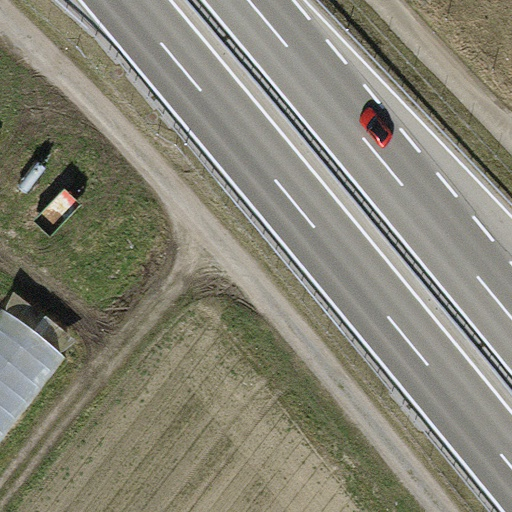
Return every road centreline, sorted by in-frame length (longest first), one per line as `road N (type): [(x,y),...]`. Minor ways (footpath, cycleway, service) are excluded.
road 1 (track): [(432,511),(0,7)]
road 2 (trunk): [(127,0),(511,465)]
road 3 (trunk): [(511,315),(250,0)]
road 4 (track): [(390,0),(511,129)]
